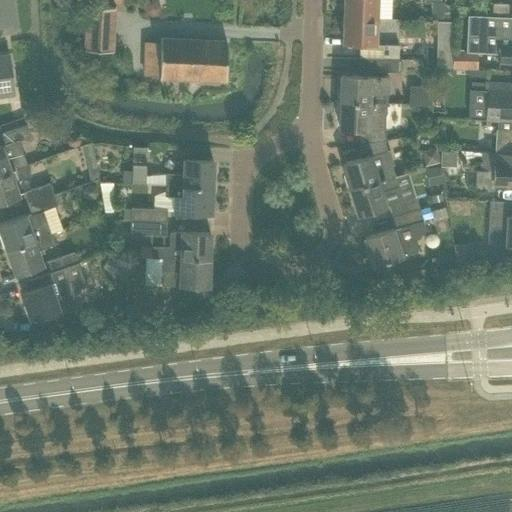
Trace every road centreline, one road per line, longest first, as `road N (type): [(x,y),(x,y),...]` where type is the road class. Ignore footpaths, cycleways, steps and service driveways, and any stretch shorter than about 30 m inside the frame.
road 1 (primary): [(511,337),(146,374),(0,399)]
road 2 (primary): [(0,400),(511,370)]
road 3 (residential): [(304,131),(333,231),(327,260),(278,271),(243,256),(238,216),(255,160)]
road 4 (residential): [(304,131),(313,0)]
